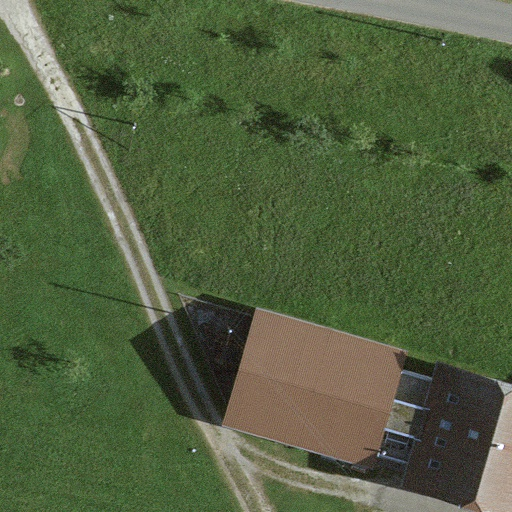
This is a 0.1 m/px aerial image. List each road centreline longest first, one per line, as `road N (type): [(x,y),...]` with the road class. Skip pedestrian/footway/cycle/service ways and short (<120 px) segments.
road 1 (track): [(12,0),(252,511)]
road 2 (unclassified): [(511,28),(334,0)]
